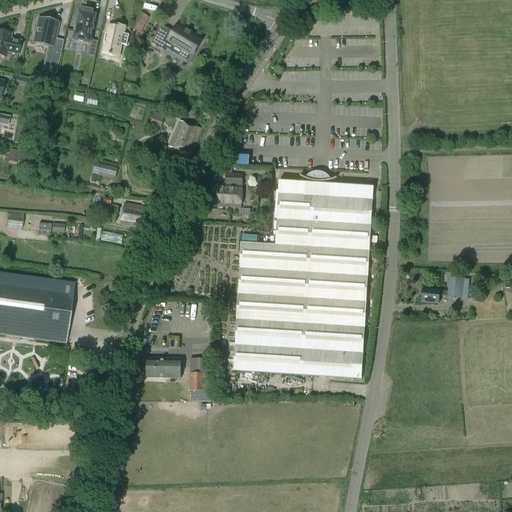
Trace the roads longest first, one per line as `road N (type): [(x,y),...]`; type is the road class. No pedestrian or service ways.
road 1 (tertiary): [(83,511),(105,402),(158,251),(229,107),(284,23)]
road 2 (unclassified): [(349,511),(387,318),(394,208),(387,0)]
